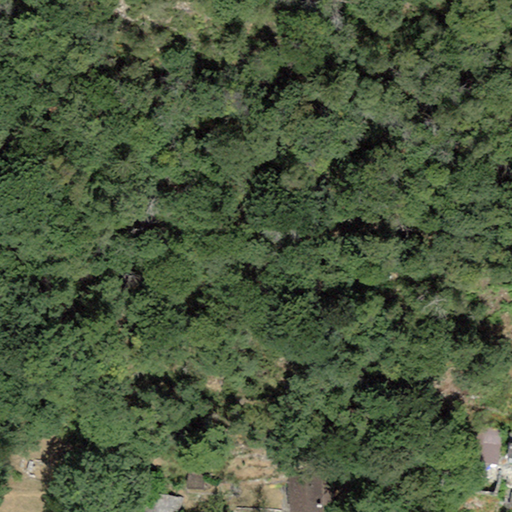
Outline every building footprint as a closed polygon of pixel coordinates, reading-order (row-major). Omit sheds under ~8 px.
[(478,428),(472,461),(496,465),(501,432),(478,428)] [(48,481),(52,466),(30,460),(26,475),(48,481)] [(186,473),(186,489),(203,490),(204,474),(186,473)] [(319,475),(286,480),(290,511),(317,511),(316,500),(322,499),(319,475)] [(147,494),(144,511),(173,511),(178,511),(181,511),(183,498),(147,494)]
